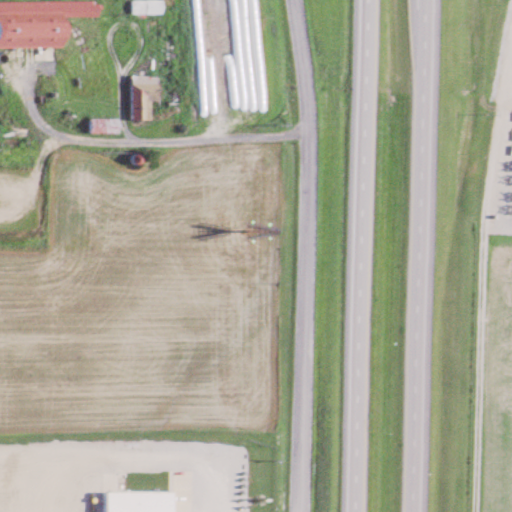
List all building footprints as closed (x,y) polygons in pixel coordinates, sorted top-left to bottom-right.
[(161,0),(130,0),(130,12),(161,13),(161,0)] [(0,46),(62,46),(61,21),(8,22),(8,20),(0,20),(0,46)] [(131,119),(150,118),(149,100),(157,100),(157,74),(130,75),(131,119)] [(117,133),(118,118),(89,117),(89,132),(117,133)] [(173,511),(174,490),(106,489),(105,511),(173,511)]
